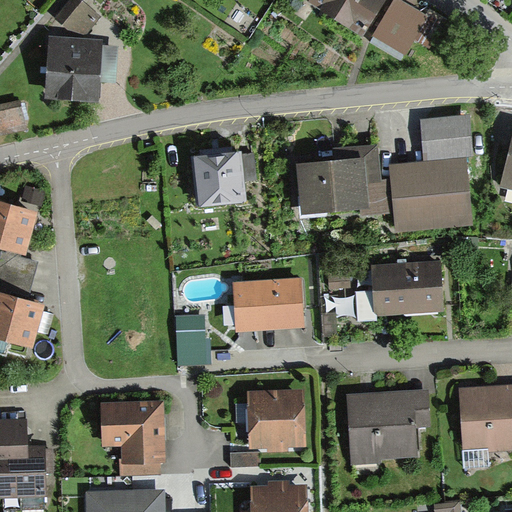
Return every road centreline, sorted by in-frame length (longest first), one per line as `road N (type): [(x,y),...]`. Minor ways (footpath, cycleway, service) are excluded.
road 1 (residential): [(511,89),(203,113),(56,145)]
road 2 (residential): [(56,145),(71,386),(170,381),(185,399),(186,478)]
road 3 (residential): [(511,347),(219,360)]
